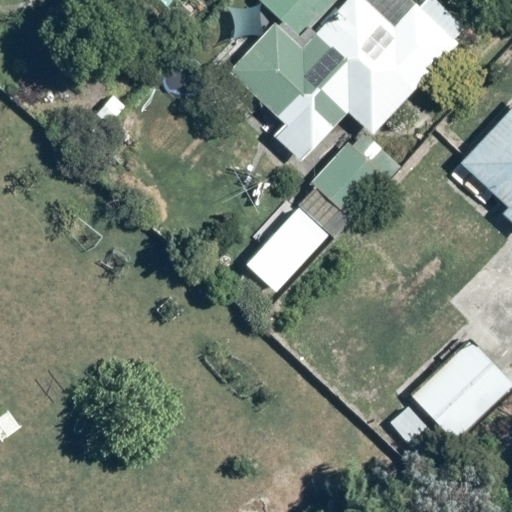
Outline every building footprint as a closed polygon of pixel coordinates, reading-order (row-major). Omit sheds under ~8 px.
[(341,0),(302,41),(275,19),(231,65),(283,118),(272,129),(300,156),(350,106),(372,128),(458,34),(420,0),(411,0),(395,20),(371,0),(341,0)] [(511,101),(463,158),(511,203),(511,101)] [(395,164),(376,146),(366,137),(357,147),(345,136),(304,180),(311,186),(262,238),(297,270),(395,164)] [(269,299),(241,270),(220,291),(249,319),(269,299)] [(508,381),(466,336),(405,394),(448,438),(508,381)]
